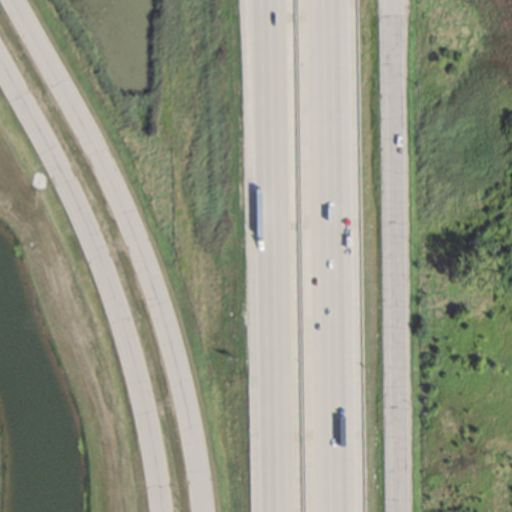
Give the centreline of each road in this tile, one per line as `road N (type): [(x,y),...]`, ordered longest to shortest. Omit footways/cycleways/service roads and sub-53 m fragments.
road 1 (secondary): [(197,511),(160,311),(125,220),(11,0)]
road 2 (motorway): [(339,511),(326,0)]
road 3 (motorway): [(269,0),(282,511)]
road 4 (tertiary): [(395,0),(402,511)]
road 5 (secondary): [(0,64),(70,196),(117,312),(149,438),(158,511)]
